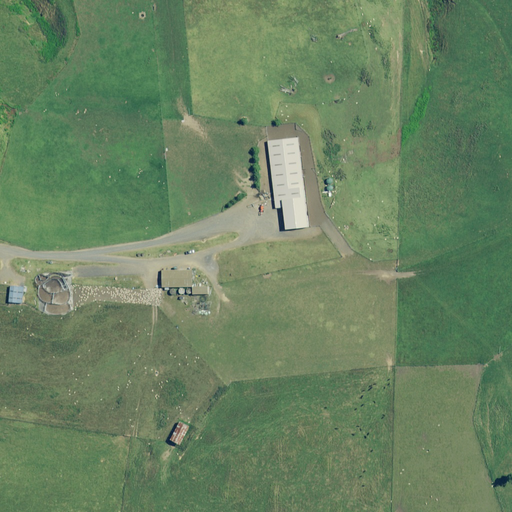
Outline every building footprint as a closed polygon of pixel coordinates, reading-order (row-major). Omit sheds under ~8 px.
[(269,141),(277,209),(284,208),(286,230),(310,228),(300,137),(269,141)] [(163,271),(163,287),(194,286),(194,270),(163,271)] [(11,285),(10,302),(23,303),(24,286),(11,285)] [(193,287),(171,287),(171,295),(193,295),(193,287)] [(182,420),(169,441),(180,447),(192,426),(182,420)]
